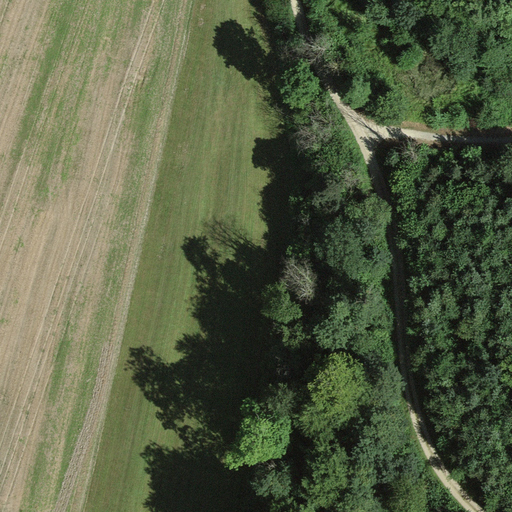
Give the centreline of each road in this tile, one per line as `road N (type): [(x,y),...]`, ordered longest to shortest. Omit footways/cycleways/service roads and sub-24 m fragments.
road 1 (track): [(360,129),(390,211),(405,373),(420,424),(440,469),(478,511)]
road 2 (track): [(511,139),(360,129)]
road 3 (track): [(298,0),(308,41),(360,129)]
